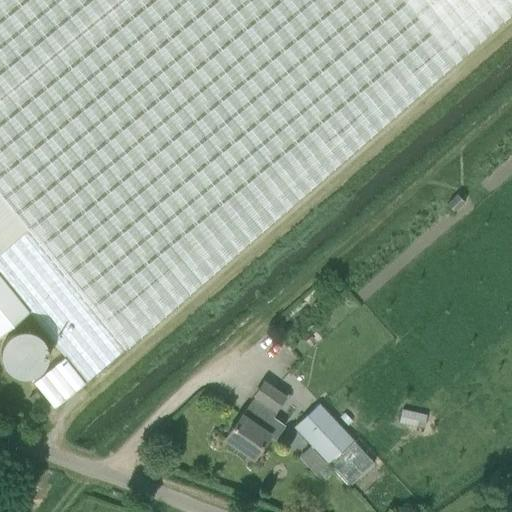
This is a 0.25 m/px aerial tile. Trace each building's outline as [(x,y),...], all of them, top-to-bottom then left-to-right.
[(511,0),(0,0),(0,336),(29,313),(53,344),(65,357),(34,382),(54,407),(511,10),(511,0)] [(464,203),(457,195),(446,204),(454,212),(464,203)] [(272,417),(276,412),(275,411),(284,397),(264,383),(254,397),(241,415),(238,419),(225,438),(253,458),(268,436),(275,441),(284,426),(272,417)] [(28,399),(39,411),(47,405),(36,392),(28,399)] [(294,428),(328,464),(353,441),(319,404),(294,428)] [(399,423),(412,426),(415,413),(402,410),(399,423)]
